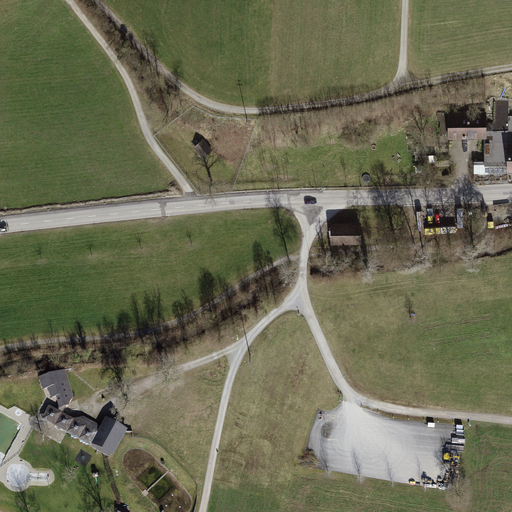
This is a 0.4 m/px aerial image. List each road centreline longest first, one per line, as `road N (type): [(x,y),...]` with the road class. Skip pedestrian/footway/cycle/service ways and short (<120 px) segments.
road 1 (tertiary): [(511,191),(281,198),(0,226)]
road 2 (track): [(96,0),(189,93),(225,109),(289,108),(401,86)]
road 3 (track): [(202,511),(236,343),(297,293),(305,249)]
road 4 (track): [(297,293),(352,395),(393,410),(511,420)]
road 5 (track): [(193,205),(147,134),(129,78),(70,0)]
road 6 (track): [(236,343),(77,407)]
